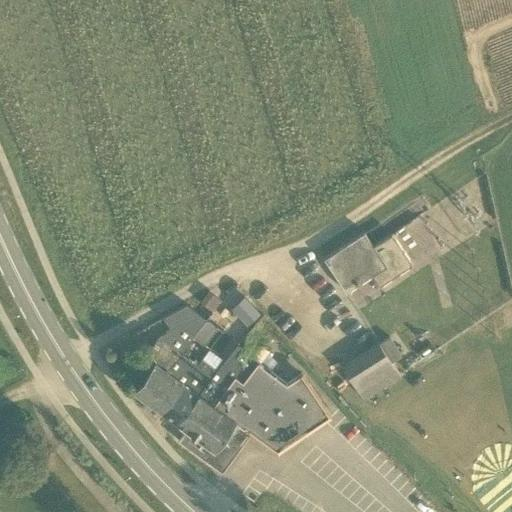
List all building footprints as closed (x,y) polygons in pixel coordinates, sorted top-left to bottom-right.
[(373,244),(365,231),(324,258),(346,291),(373,274),(380,285),(413,263),(392,232),(373,244)] [(213,310),(221,299),(209,290),(200,301),(213,310)] [(244,297),(231,308),(247,326),(260,314),(244,297)] [(159,389),(170,372),(166,369),(180,351),(192,334),(204,317),(186,304),(163,317),(171,327),(165,331),(162,333),(159,335),(145,355),(154,362),(153,363),(154,364),(135,391),(146,399),(156,387),(159,389)] [(204,317),(192,334),(205,344),(217,327),(204,317)] [(400,375),(392,362),(402,355),(389,335),(379,341),(342,365),(363,398),(400,375)] [(179,439),(206,459),(222,471),(243,442),(236,437),(244,427),(278,452),(333,415),(303,370),(286,382),(259,361),(260,359),(238,343),(217,369),(200,394),(198,392),(177,421),(186,428),(179,439)] [(184,382),(197,363),(180,351),(166,369),(170,372),(159,389),(156,387),(146,399),(163,411),(184,382)] [(200,394),(217,369),(202,358),(197,363),(184,382),(163,411),(177,421),(198,392),(200,394)]
